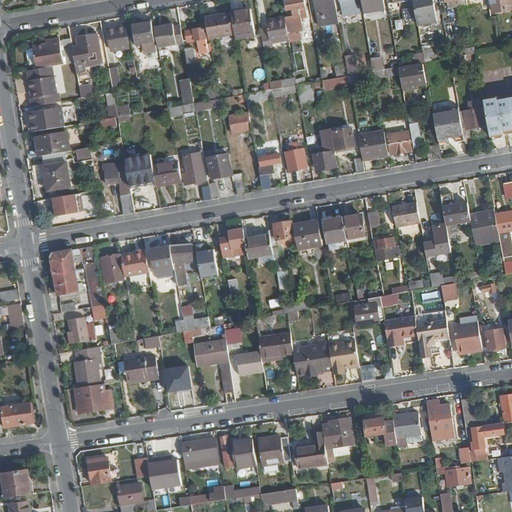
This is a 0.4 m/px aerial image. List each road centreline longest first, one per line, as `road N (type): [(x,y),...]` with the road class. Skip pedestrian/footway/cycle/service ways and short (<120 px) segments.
road 1 (residential): [(511,159),(27,248)]
road 2 (residential): [(59,441),(511,373)]
road 3 (tertiary): [(59,441),(27,248)]
road 4 (tertiary): [(27,248),(0,71)]
road 5 (residential): [(154,0),(0,27)]
